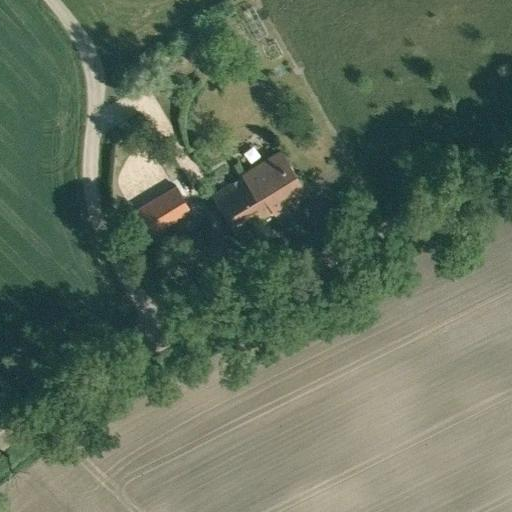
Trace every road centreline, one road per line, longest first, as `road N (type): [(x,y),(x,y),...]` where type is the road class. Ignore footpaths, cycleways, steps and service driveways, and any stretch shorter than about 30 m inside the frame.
road 1 (unclassified): [(161,337),(511,167)]
road 2 (unclassified): [(161,337),(98,223),(89,139),(97,82),(87,47),(54,0)]
road 3 (unclassified): [(0,445),(161,337)]
